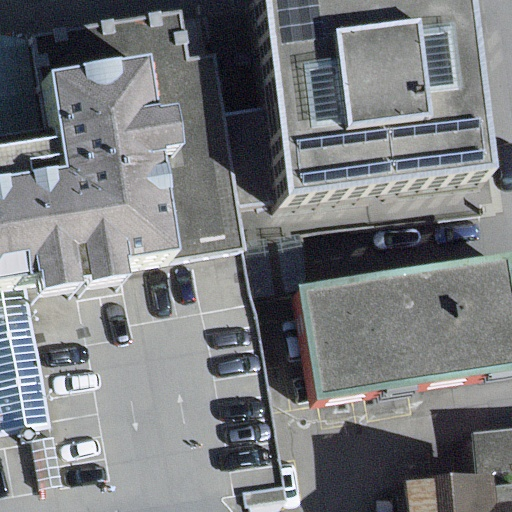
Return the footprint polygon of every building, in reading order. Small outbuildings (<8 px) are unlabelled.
[(461,0),(421,0),(258,21),(270,117),(229,122),(241,214),(277,210),(279,222),(487,195),(461,0)] [(0,511),(254,511),(292,502),(241,214),(229,122),(222,73),(197,76),(189,26),(45,50),(68,170),(0,181),(0,511)] [(0,181),(68,170),(45,50),(14,48),(0,47),(0,181)] [(511,327),(503,272),(297,305),(314,413),(511,382),(511,327)] [(511,439),(477,442),(481,487),(511,483),(511,439)] [(511,511),(511,483),(481,487),(399,495),(401,511),(511,511)]
